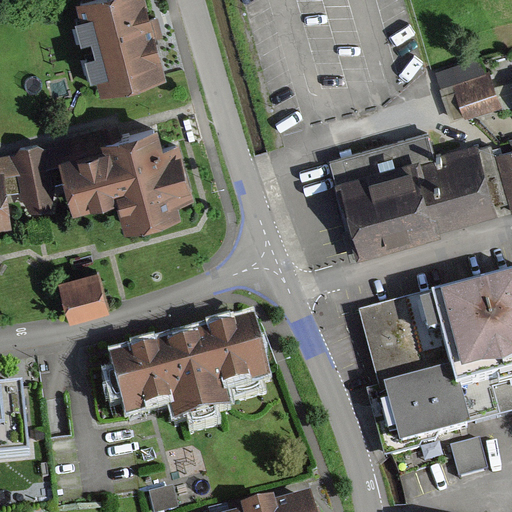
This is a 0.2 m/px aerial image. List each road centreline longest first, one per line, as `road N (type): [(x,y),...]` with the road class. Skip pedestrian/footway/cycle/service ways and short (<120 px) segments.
road 1 (residential): [(0,344),(118,317),(275,260)]
road 2 (tertiary): [(193,0),(275,260)]
road 3 (tertiary): [(288,291),(346,425),(368,511)]
road 4 (residential): [(511,234),(288,291)]
